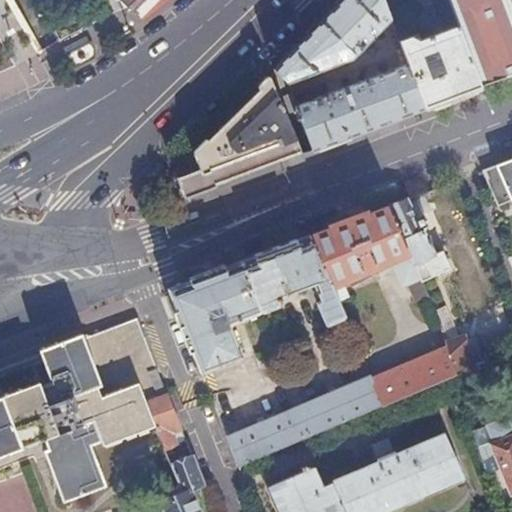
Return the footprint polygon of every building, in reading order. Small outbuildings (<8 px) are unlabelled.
[(131,0),(129,3),(125,5),(131,11),(141,0),(131,0)] [(340,0),(331,10),(291,51),(268,73),(278,97),(290,92),(287,82),(353,57),(390,18),(383,0),(340,0)] [(511,0),(447,0),(457,26),(479,87),(511,74),(511,0)] [(402,49),(407,63),(424,108),(479,87),(457,26),(419,40),(411,37),(399,41),(402,49)] [(89,47),(64,60),(68,67),(73,69),(92,59),(93,54),(89,47)] [(407,63),(295,105),(290,92),(278,97),(295,134),(304,131),(311,150),(361,131),(424,108),(407,63)] [(259,87),(208,139),(206,137),(192,152),(199,168),(176,177),(179,189),(182,198),(216,186),(215,182),(301,151),(302,154),(311,150),(304,131),(295,134),(278,97),(268,73),(257,85),(259,87)] [(511,159),(496,165),(511,199),(511,201),(511,159)] [(496,165),(485,170),(488,178),(486,179),(498,207),(511,199),(496,165)] [(415,196),(406,200),(414,218),(423,214),(415,196)] [(406,200),(387,207),(421,281),(452,267),(443,248),(435,252),(423,227),(427,225),(423,214),(414,218),(406,200)] [(352,220),(310,236),(338,301),(349,296),(343,281),(362,272),(365,277),(370,275),(368,270),(389,261),(401,287),(408,284),(416,299),(427,294),(421,281),(387,207),(352,220)] [(310,236),(260,255),(168,290),(201,374),(244,357),(231,325),(284,304),(281,297),(314,284),(321,302),(317,303),(327,324),(345,317),(338,301),(310,236)] [(0,454),(42,439),(46,449),(60,484),(55,486),(61,502),(105,485),(90,445),(99,440),(101,445),(153,423),(150,416),(144,400),(165,392),(135,319),(0,369),(0,454)] [(447,345),(455,370),(482,360),(475,336),(466,339),(465,338),(447,345)] [(284,344),(256,356),(262,371),(290,359),(284,344)] [(346,349),(359,379),(369,375),(356,345),(346,349)] [(455,370),(447,345),(371,379),(382,405),(455,372),(455,370)] [(455,370),(455,372),(459,386),(489,375),(483,359),(482,360),(455,370)] [(371,379),(369,375),(359,379),(227,437),(239,467),(290,445),(382,405),(371,379)] [(165,392),(144,400),(150,416),(171,408),(165,392)] [(470,421),(478,446),(486,472),(499,467),(510,495),(511,493),(511,423),(504,406),(479,416),(480,417),(470,421)] [(150,416),(153,423),(163,447),(174,443),(170,431),(179,428),(171,408),(150,416)] [(380,511),(463,475),(445,432),(395,455),(378,463),(321,488),(313,469),(314,469),(313,467),(310,468),(309,467),(308,468),(307,466),(301,469),(302,472),(269,486),(280,511),(380,511)] [(388,438),(371,445),(378,463),(395,455),(388,438)] [(156,501),(160,511),(196,511),(189,489),(201,485),(190,456),(168,465),(176,484),(156,501)]
